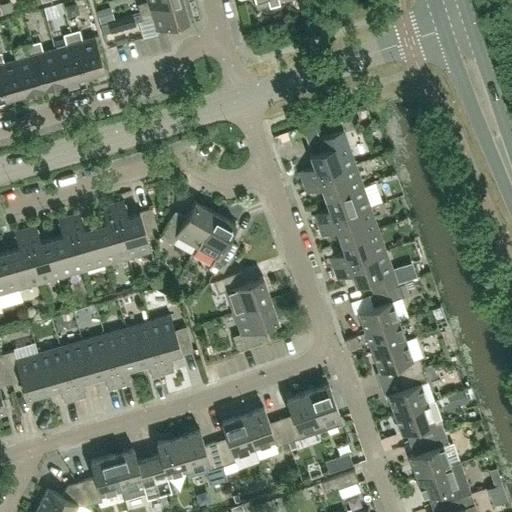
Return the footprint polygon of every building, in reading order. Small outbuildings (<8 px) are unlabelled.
[(11,0),(1,3),(3,11),(13,8),(11,0)] [(188,20),(182,0),(180,0),(139,12),(140,14),(108,23),(110,32),(135,25),(134,22),(152,17),(156,29),(188,20)] [(147,0),(147,1),(137,4),(139,12),(180,0),(147,0)] [(76,2),(65,5),(67,16),(75,14),(77,10),(76,2)] [(109,6),(96,10),(100,23),(112,19),(109,6)] [(71,32),(64,9),(60,10),(57,15),(66,45),(54,48),(64,81),(83,75),(71,32)] [(104,69),(94,36),(82,40),(79,29),(71,32),(83,75),(104,69)] [(64,81),(54,48),(43,51),(40,41),(32,43),(44,86),(64,81)] [(44,86),(32,43),(24,45),(27,56),(15,59),(24,92),(44,86)] [(24,92),(15,59),(4,62),(0,52),(0,51),(0,80),(5,97),(24,92)] [(172,109),(170,97),(149,100),(151,113),(172,109)] [(365,112),(359,114),(363,125),(369,123),(365,112)] [(302,182),(355,163),(343,130),(308,142),(311,153),(310,154),(314,166),(299,171),(302,182)] [(362,185),(355,163),(302,182),(306,192),(321,187),(325,198),(362,185)] [(370,206),(362,185),(325,198),(329,209),(314,214),(318,225),(370,206)] [(146,235),(158,232),(151,207),(138,211),(138,212),(128,215),(123,200),(112,203),(128,256),(150,250),(146,235)] [(195,246),(215,212),(194,200),(185,216),(175,210),(160,236),(172,243),(176,235),(195,246)] [(128,256),(112,203),(101,206),(106,222),(95,225),(106,263),(128,256)] [(378,228),(370,206),(318,225),(321,235),(336,230),(340,241),(378,228)] [(237,245),(227,239),(235,223),(215,212),(195,246),(215,257),(211,265),(222,271),(237,245)] [(106,263),(95,225),(84,228),(79,213),(68,216),(84,269),(106,263)] [(84,269),(68,216),(58,219),(62,234),(51,237),(62,275),(84,269)] [(62,275),(51,237),(40,241),(36,225),(24,228),(40,282),(62,275)] [(40,282),(24,228),(14,231),(18,247),(7,250),(18,288),(40,282)] [(385,249),(378,228),(340,241),(344,252),(329,257),(333,268),(385,249)] [(397,283),(385,249),(333,268),(337,278),(352,273),(356,285),(369,280),(373,291),(397,283)] [(0,293),(18,288),(7,250),(0,252),(0,293)] [(270,298),(262,276),(245,282),(241,271),(213,281),(217,293),(225,290),(233,311),(270,298)] [(404,283),(393,287),(397,297),(407,293),(404,283)] [(398,320),(391,300),(397,298),(397,297),(393,287),(393,286),(369,295),(373,306),(358,311),(365,332),(398,320)] [(261,327),(278,321),(270,298),(233,311),(241,333),(233,336),(237,348),(265,338),(261,327)] [(173,371),(169,355),(180,352),(180,353),(193,350),(186,326),(174,329),(170,314),(147,320),(163,374),(173,371)] [(163,374),(147,320),(125,326),(136,365),(147,362),(152,377),(163,374)] [(405,339),(398,320),(365,332),(372,351),(405,339)] [(136,365),(125,326),(103,333),(119,386),(130,383),(125,368),(136,365)] [(119,386),(103,333),(81,339),(92,377),(103,374),(108,390),(119,386)] [(356,335),(345,339),(348,349),(359,345),(356,335)] [(92,377),(81,339),(59,346),(74,399),(86,396),(81,380),(92,377)] [(412,359),(405,339),(372,351),(379,371),(394,366),(398,377),(422,368),(418,357),(412,359)] [(74,399),(59,346),(37,352),(48,390),(59,387),(64,402),(74,399)] [(48,390),(37,352),(16,358),(14,350),(1,353),(9,382),(21,379),(26,396),(48,390)] [(0,410),(4,409),(0,394),(0,384),(9,382),(1,353),(0,353),(0,410)] [(394,413),(433,400),(422,368),(398,377),(402,388),(387,393),(394,413)] [(342,423),(328,383),(307,391),(321,430),(342,423)] [(321,430),(307,391),(286,399),(291,414),(280,418),(288,442),(300,438),(321,430)] [(440,419),(433,400),(394,413),(401,434),(416,428),(420,439),(444,431),(440,419)] [(288,442),(280,418),(269,422),(263,406),(242,414),(254,447),(275,440),(277,446),(288,442)] [(235,461),(233,455),(254,447),(242,414),(221,421),(226,437),(215,441),(223,465),(235,461)] [(199,429),(178,435),(187,470),(189,475),(205,471),(209,483),(227,478),(223,465),(215,441),(204,445),(199,429)] [(409,443),(413,454),(409,456),(416,476),(450,464),(460,461),(453,441),(448,442),(444,431),(420,439),(409,443)] [(148,457),(158,492),(160,499),(162,508),(169,506),(165,491),(170,489),(166,476),(187,470),(178,435),(156,442),(160,454),(148,457)] [(112,454),(121,488),(123,498),(146,492),(147,496),(154,494),(157,493),(158,492),(148,457),(137,460),(133,448),(112,454)] [(348,452),(324,460),(329,472),(352,463),(348,452)] [(121,488),(112,454),(90,461),(94,476),(76,481),(92,503),(102,500),(100,495),(121,488)] [(460,461),(450,464),(416,476),(423,496),(439,491),(443,502),(470,492),(460,461)] [(335,489),(359,480),(355,469),(331,478),(335,489)] [(325,492),(335,489),(331,478),(321,481),(325,492)] [(87,511),(89,510),(84,507),(85,505),(92,503),(76,481),(67,484),(61,495),(47,488),(37,507),(47,511),(87,511)] [(476,511),(470,492),(443,502),(446,511),(476,511)] [(243,511),(241,503),(231,507),(233,511),(243,511)]
